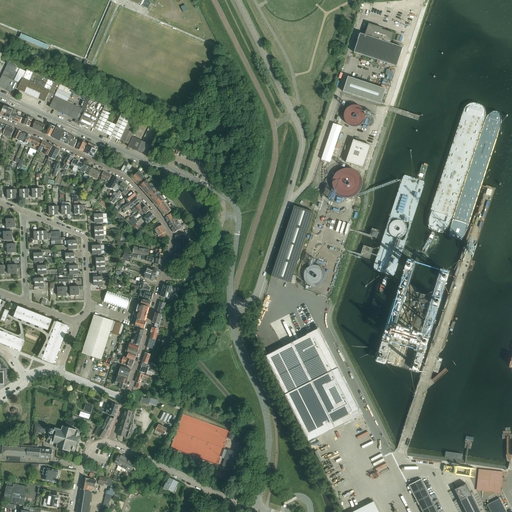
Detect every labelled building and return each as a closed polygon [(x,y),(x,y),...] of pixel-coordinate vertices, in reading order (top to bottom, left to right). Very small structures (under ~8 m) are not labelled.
[(127,0),(140,6),(141,4),(142,4),(142,6),(148,9),(149,9),(152,0),(127,0)] [(390,44),(391,41),(394,33),(385,30),(385,31),(382,30),(383,28),(369,24),(365,35),(360,34),(354,53),(397,67),(403,48),(390,44)] [(48,49),(50,44),(21,35),(20,39),(48,49)] [(0,80),(0,87),(6,91),(12,80),(17,68),(17,67),(8,63),(0,80)] [(12,80),(6,91),(13,94),(15,88),(18,82),(21,84),(26,72),(17,68),(12,80)] [(55,97),(61,85),(27,70),(26,72),(21,84),(18,89),(45,102),(46,101),(52,104),(55,97)] [(381,104),(386,90),(348,77),(343,92),(381,104)] [(84,112),(91,99),(87,97),(86,98),(82,109),(67,102),(72,90),(61,85),(55,97),(52,104),(50,107),(76,119),(75,122),(79,124),(80,122),(84,112)] [(0,114),(5,117),(9,108),(4,106),(4,107),(0,114)] [(10,119),(14,110),(9,108),(5,117),(10,119)] [(102,132),(107,121),(111,114),(103,111),(95,129),(102,132)] [(94,129),(98,119),(84,112),(80,122),(94,129)] [(125,129),(128,124),(131,118),(122,114),(116,125),(111,136),(120,141),(125,129)] [(27,116),(23,125),(25,125),(28,127),(29,127),(33,118),(27,116)] [(46,132),(48,127),(36,121),(37,120),(33,119),(31,124),(33,125),(31,128),(33,128),(43,133),(43,131),(46,132)] [(111,136),(116,125),(107,121),(102,132),(111,136)] [(129,145),(133,137),(134,134),(128,131),(131,126),(128,124),(125,129),(120,141),(129,145)] [(333,124),(321,160),(330,163),(342,127),(333,124)] [(52,137),(56,128),(50,125),(45,134),(52,137)] [(11,138),(15,129),(12,128),(7,126),(3,135),(11,138)] [(74,140),(75,138),(57,129),(52,137),(74,148),(77,142),(74,140)] [(18,140),(22,132),(17,130),(14,138),(18,140)] [(23,142),(26,134),(22,132),(18,140),(17,143),(22,145),(22,144),(23,142)] [(27,146),(31,136),(26,134),(23,142),(22,144),(27,146)] [(32,144),(35,138),(31,136),(27,146),(29,147),(30,143),(32,144)] [(138,151),(142,141),(133,137),(129,145),(128,147),(138,151)] [(83,152),(87,145),(80,141),(76,149),(83,152)] [(147,156),(152,146),(142,141),(138,151),(147,156)] [(48,156),(52,147),(43,142),(40,148),(39,148),(38,150),(39,150),(39,151),(41,152),(43,148),(47,150),(45,154),(48,156)] [(88,146),(84,153),(93,158),(98,149),(94,147),(88,144),(88,146)] [(55,160),(60,150),(54,147),(49,157),(48,160),(50,161),(51,158),(55,160)] [(71,163),(74,157),(68,155),(65,160),(71,163)] [(81,171),(84,164),(80,162),(78,161),(78,162),(74,160),(71,166),(74,167),(73,170),(73,171),(75,172),(77,172),(78,169),(81,171)] [(129,170),(131,166),(126,163),(121,171),(130,177),(133,172),(129,170)] [(85,174),(88,166),(84,164),(81,171),(80,173),(84,176),(85,174)] [(361,186),(361,172),(351,169),(337,169),(333,181),(333,191),(331,198),(331,200),(334,200),(336,194),(345,198),(357,197),(361,186)] [(110,179),(112,176),(104,172),(101,177),(102,178),(101,180),(109,184),(111,180),(110,179)] [(136,183),(144,176),(139,172),(132,179),(136,183)] [(140,187),(147,180),(144,176),(136,183),(140,187)] [(119,186),(123,182),(115,177),(109,188),(116,191),(117,189),(119,186)] [(144,191),(151,184),(147,180),(140,187),(144,191)] [(131,190),(126,184),(123,182),(119,186),(123,189),(121,190),(126,195),(131,190)] [(147,195),(155,188),(151,184),(144,191),(147,195)] [(151,199),(158,192),(155,188),(147,195),(151,199)] [(118,199),(122,193),(117,189),(116,191),(113,195),(118,199)] [(130,202),(137,196),(133,192),(126,197),(130,202)] [(154,203),(162,197),(158,192),(151,199),(154,203)] [(114,204),(118,199),(113,195),(109,201),(107,203),(109,204),(111,202),(114,204)] [(130,209),(140,200),(137,196),(128,204),(127,204),(130,209)] [(157,207),(165,201),(162,197),(154,203),(157,207)] [(161,212),(168,206),(165,202),(157,207),(161,212)] [(130,209),(127,204),(123,206),(122,208),(124,211),(123,212),(124,214),(130,209)] [(139,212),(144,208),(140,204),(132,211),(134,214),(138,211),(139,212)] [(83,209),(85,209),(87,209),(87,205),(79,206),(79,215),(84,214),(83,209)] [(164,217),(172,211),(168,206),(161,212),(164,217)] [(313,213),(295,206),(294,206),(271,277),(290,283),(313,213)] [(150,211),(146,207),(144,208),(139,212),(138,213),(140,215),(142,214),(143,216),(150,211)] [(151,221),(155,218),(151,213),(144,218),(147,221),(146,222),(148,224),(151,221)] [(178,221),(175,215),(174,215),(173,213),(170,215),(173,220),(174,223),(178,221)] [(165,231),(162,225),(155,230),(158,235),(165,231)] [(168,236),(165,231),(158,235),(160,239),(168,236)] [(183,250),(184,246),(185,246),(185,244),(176,244),(176,247),(174,253),(180,254),(181,250),(183,250)] [(148,257),(150,250),(134,247),(133,253),(148,257)] [(163,260),(164,255),(161,254),(162,250),(158,249),(158,250),(156,249),(155,254),(157,255),(156,259),(163,260)] [(147,261),(154,263),(154,265),(155,265),(156,264),(156,259),(144,256),(144,260),(147,260),(147,261)] [(21,265),(12,265),(13,274),(17,274),(17,268),(21,268),(21,265)] [(319,286),(319,276),(313,276),(313,281),(311,281),(311,285),(319,286)] [(149,293),(150,288),(148,288),(148,286),(146,286),(147,284),(139,282),(138,286),(135,285),(134,289),(146,292),(149,293)] [(128,310),(131,300),(116,295),(117,292),(114,291),(113,294),(108,292),(105,300),(103,299),(103,301),(104,302),(128,310)] [(152,300),(153,294),(149,293),(146,292),(144,298),(152,300)] [(150,308),(151,302),(142,300),(143,298),(139,297),(138,300),(142,301),(141,306),(149,307),(150,308)] [(163,321),(168,304),(160,302),(157,313),(156,313),(154,321),(155,321),(154,323),(155,324),(155,327),(159,328),(160,326),(163,327),(165,322),(163,321)] [(145,321),(147,311),(149,307),(141,306),(139,305),(135,317),(136,318),(136,319),(145,321)] [(18,307),(18,308),(14,317),(48,331),(52,321),(18,307)] [(8,316),(9,314),(10,311),(6,310),(4,314),(1,321),(6,322),(8,316)] [(101,360),(114,321),(94,315),(82,354),(101,360)] [(306,318),(284,327),(287,336),(310,327),(306,318)] [(145,329),(146,322),(137,320),(135,326),(145,329)] [(54,364),(65,335),(68,327),(57,322),(43,359),(54,364)] [(156,339),(159,330),(153,328),(150,337),(156,339)] [(25,341),(0,330),(0,342),(21,351),(25,341)] [(318,330),(265,357),(308,442),(362,415),(318,330)] [(156,339),(150,337),(147,348),(154,350),(155,347),(154,346),(156,339)] [(127,347),(125,352),(128,353),(129,353),(137,356),(138,351),(129,348),(127,347)] [(135,361),(137,356),(129,353),(127,358),(130,360),(135,361)] [(148,362),(151,355),(145,353),(142,362),(151,365),(151,363),(148,362)] [(80,374),(86,356),(81,355),(76,372),(80,374)] [(0,383),(0,384),(1,384),(1,383),(2,383),(2,382),(4,382),(4,385),(10,381),(11,380),(11,379),(11,372),(10,372),(10,371),(10,370),(3,360),(2,359),(1,358),(0,358),(0,383)] [(147,374),(149,365),(142,363),(140,367),(141,368),(140,372),(147,374)] [(128,380),(131,370),(121,367),(118,377),(128,380)] [(126,385),(128,380),(118,377),(116,382),(126,385)] [(142,390),(144,383),(141,382),(142,379),(137,378),(135,382),(137,383),(136,388),(142,390)] [(125,390),(126,385),(116,382),(115,385),(120,386),(119,388),(125,390)] [(157,406),(158,401),(149,397),(148,400),(142,398),(141,402),(149,405),(149,404),(157,406)] [(105,414),(106,410),(102,408),(103,404),(100,403),(97,410),(99,411),(105,414)] [(91,413),(93,407),(86,404),(84,411),(91,413)] [(110,410),(110,411),(107,410),(106,414),(109,415),(115,417),(119,406),(113,404),(112,406),(108,405),(107,408),(109,409),(108,410),(110,410)] [(133,425),(137,408),(137,407),(126,405),(118,435),(130,438),(134,426),(133,425)] [(172,416),(166,413),(163,412),(159,419),(165,422),(166,421),(172,424),(175,417),(173,416),(172,416)] [(111,425),(114,419),(108,417),(105,423),(111,425)] [(107,432),(111,425),(105,423),(102,429),(107,432)] [(35,424),(34,437),(37,437),(37,433),(39,433),(39,429),(45,430),(45,425),(35,424)] [(164,435),(168,429),(159,424),(156,430),(164,435)] [(103,439),(107,432),(102,429),(99,427),(96,425),(94,429),(97,430),(94,434),(103,439)] [(78,440),(80,433),(76,432),(76,431),(77,431),(77,430),(76,430),(77,430),(76,429),(76,430),(64,426),(63,426),(62,427),(63,427),(62,429),(56,427),(55,430),(51,429),(51,428),(50,428),(51,429),(50,433),(49,433),(49,434),(50,433),(47,443),(53,445),(54,444),(58,445),(57,448),(56,448),(57,448),(57,449),(57,448),(70,452),(70,453),(70,452),(71,452),(70,452),(71,450),(75,452),(77,444),(78,444),(79,441),(78,440)] [(41,458),(42,449),(37,449),(37,445),(32,445),(32,446),(0,443),(0,454),(2,454),(41,458)] [(52,459),(53,450),(42,449),(41,458),(52,459)] [(227,474),(235,452),(228,450),(220,472),(227,474)] [(119,466),(124,457),(121,455),(121,456),(119,455),(118,456),(116,458),(117,459),(114,463),(119,466)] [(123,468),(127,459),(126,458),(124,457),(119,466),(123,468)] [(127,470),(132,461),(129,460),(127,459),(123,468),(127,470)] [(134,468),(135,466),(135,465),(136,464),(134,463),(134,462),(132,461),(127,470),(131,473),(133,468),(134,468)] [(57,483),(59,471),(44,468),(42,475),(46,476),(45,481),(57,483)] [(95,487),(97,481),(90,479),(83,478),(81,489),(92,492),(93,486),(95,487)] [(111,486),(112,482),(100,478),(97,485),(104,487),(104,485),(111,486)] [(175,487),(178,482),(175,481),(176,481),(172,479),(169,478),(167,483),(166,483),(163,488),(174,493),(177,488),(175,487)] [(422,511),(437,511),(421,479),(409,486),(422,511)] [(24,506),(28,487),(18,485),(14,484),(7,483),(4,502),(24,506)] [(454,490),(465,511),(479,511),(466,484),(454,490)] [(90,503),(92,492),(81,489),(79,502),(90,503)] [(57,508),(59,497),(57,496),(58,493),(50,492),(49,500),(45,499),(44,506),(44,507),(47,507),(48,506),(57,508)] [(109,507),(111,500),(113,496),(109,495),(106,494),(105,498),(106,498),(104,506),(108,507),(109,507)] [(488,505),(491,511),(506,511),(500,499),(488,505)] [(88,511),(90,503),(79,502),(77,511),(88,511)] [(353,511),(378,511),(374,502),(353,511)]
